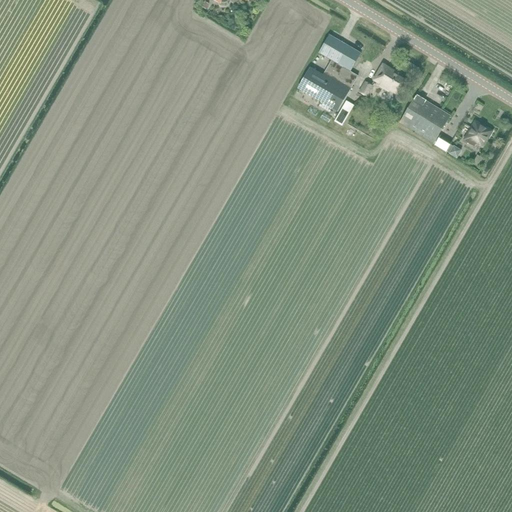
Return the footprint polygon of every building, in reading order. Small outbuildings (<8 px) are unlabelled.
[(360,56),(361,55),(362,53),(330,35),(319,54),(332,61),(323,75),(310,68),(298,90),(338,113),(359,76),(351,72),(360,56)] [(396,72),(388,67),(382,63),(372,81),(378,84),(397,95),(399,89),(402,91),(405,90),(408,85),(407,83),(404,81),(405,80),(395,74),(396,72)] [(365,81),(358,92),(367,97),(374,86),(365,81)] [(433,145),(451,117),(418,96),(400,124),(433,145)] [(343,127),(345,122),(354,106),(346,101),(335,122),(343,127)] [(477,146),(482,148),(491,132),(475,123),(465,142),(475,148),(477,146)] [(354,125),(350,133),(362,139),(366,131),(354,125)] [(441,136),(435,145),(446,152),(450,145),(452,143),(441,136)] [(450,145),(446,152),(457,159),(462,152),(450,145)]
